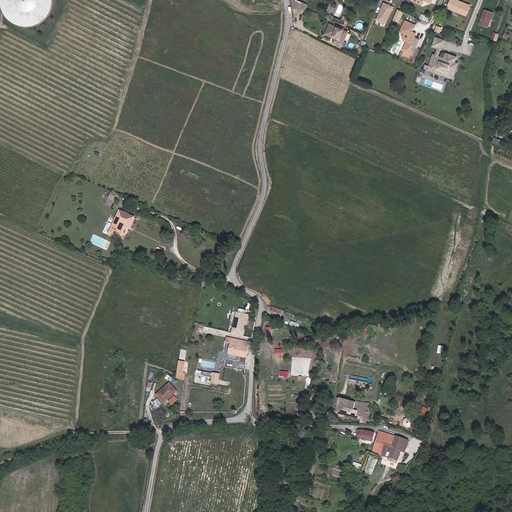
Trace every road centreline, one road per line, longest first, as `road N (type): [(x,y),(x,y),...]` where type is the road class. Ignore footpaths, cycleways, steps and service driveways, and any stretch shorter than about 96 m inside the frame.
road 1 (unclassified): [(246,413),(263,306),(231,272),(265,183),(261,132),(286,37),(286,0)]
road 2 (residential): [(412,437),(378,428),(271,429),(246,413)]
road 3 (track): [(0,464),(72,435),(165,432)]
road 4 (unclassified): [(246,413),(165,432),(146,511)]
